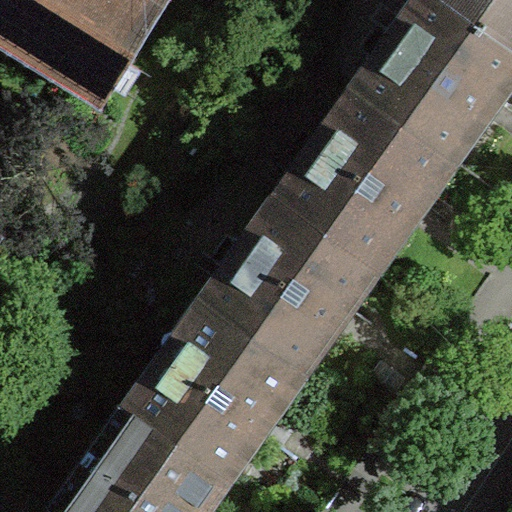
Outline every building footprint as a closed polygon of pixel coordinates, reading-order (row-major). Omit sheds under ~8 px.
[(79,64),(111,85),(163,3),(158,0),(0,0),(0,31),(67,73),(79,64)] [(511,42),(452,0),(428,0),(362,94),(451,158),(454,154),(457,154),(460,152),(466,146),(468,143),(470,141),(474,133),(474,130),(473,127),(490,104),(505,84),(507,84),(509,83),(511,80),(511,42)] [(511,0),(452,0),(511,42),(511,0)] [(286,198),(376,263),(379,259),(381,259),(383,259),(388,254),(392,249),(396,243),(399,237),(399,234),(398,232),(411,215),(429,189),(432,189),(434,188),(439,184),(443,178),(444,177),(447,172),(449,166),(449,164),(449,162),(451,158),(362,94),(286,198)] [(374,270),(373,267),(376,263),(286,198),(211,303),(301,368),(304,364),(306,364),(309,363),(315,358),(319,352),(324,344),(324,340),(323,337),(338,316),(354,294),(357,294),(359,293),(364,289),(368,284),(372,278),(374,272),(374,270)] [(211,303),(136,408),(226,473),(230,468),(232,468),(235,467),(243,458),(249,447),(249,445),(248,442),(263,421),(279,399),(283,398),(286,397),(293,389),(298,380),(299,376),(298,372),(301,368),(211,303)] [(224,480),(223,477),(226,473),(136,408),(61,511),(198,511),(205,503),(209,503),(212,501),(219,492),(224,483),(224,480)]
